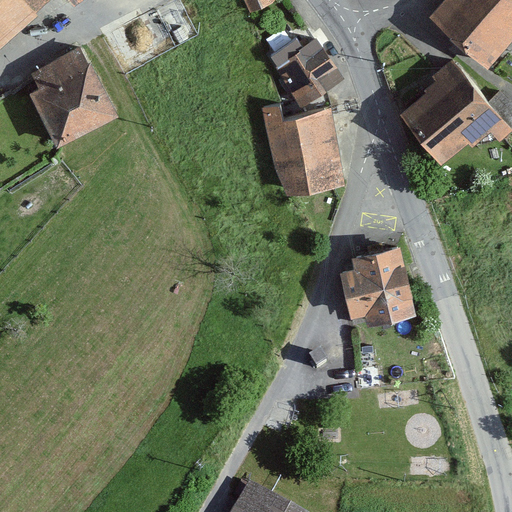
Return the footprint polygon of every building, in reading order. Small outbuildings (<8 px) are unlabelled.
[(0,0),(0,46),(48,0),(0,0)] [(272,0),(246,0),(251,10),(272,0)] [(511,0),(447,0),(434,16),(490,72),(511,48),(511,0)] [(314,102),(348,78),(318,37),(306,45),(299,35),(269,56),(291,86),(299,80),(314,102)] [(502,144),(511,135),(511,124),(457,58),(433,77),(439,84),(402,114),(444,165),(471,143),(474,147),(492,132),(502,144)] [(60,150),(121,117),(90,60),(29,93),(60,150)] [(346,184),(334,106),(286,118),(283,102),(264,106),(289,194),(346,184)] [(376,324),(418,316),(405,246),(354,256),(357,271),(345,273),(354,317),(374,313),(376,324)] [(311,363),(320,374),(332,365),(323,354),(311,363)] [(295,511),(251,488),(237,511),(295,511)]
